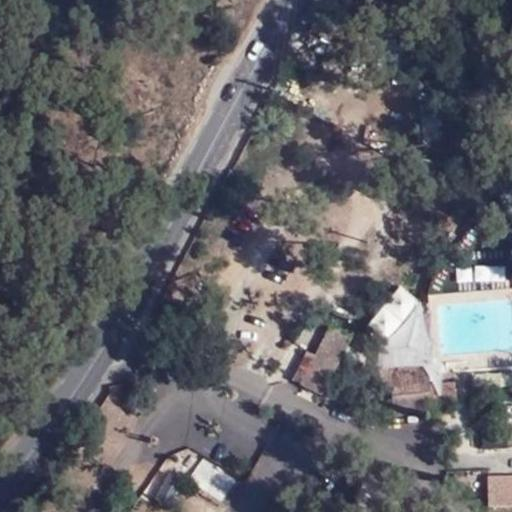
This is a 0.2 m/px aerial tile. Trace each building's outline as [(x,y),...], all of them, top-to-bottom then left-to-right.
[(481,295),(480,269),(465,270),(466,295),(481,295)] [(387,338),(412,309),(418,302),(416,300),(398,286),(368,322),(387,338)] [(349,338),(331,328),(317,357),(303,351),(290,378),(305,390),(321,397),(349,338)] [(432,361),(388,367),(393,397),(454,391),(452,374),(432,361)] [(511,476),(490,476),(490,507),(511,507),(511,476)]
